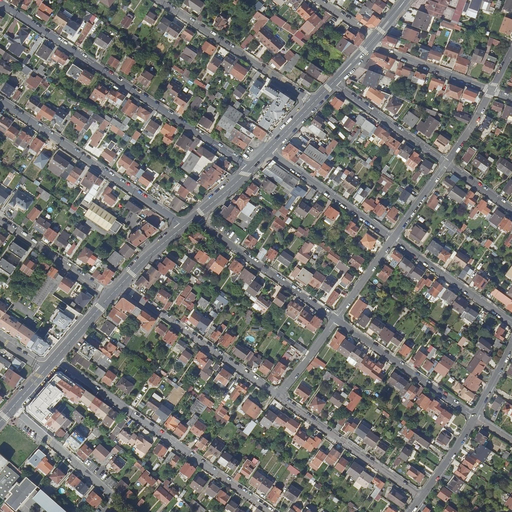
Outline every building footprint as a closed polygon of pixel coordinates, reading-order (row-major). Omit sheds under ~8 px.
[(24,0),(21,7),(26,9),(31,0),(36,0),(38,1),(37,3),(41,5),(42,2),(43,0),(24,0)] [(204,4),(198,0),(186,0),(185,3),(189,6),(190,6),(199,12),(204,4)] [(259,0),(253,7),(258,11),(264,4),(259,0)] [(291,0),(290,2),(298,8),(304,1),(305,1),(303,0),(291,0)] [(368,0),(364,5),(368,7),(371,9),(372,7),(374,5),(368,0)] [(377,0),(374,5),(372,7),(380,13),(386,5),(379,0),(377,0)] [(427,9),(441,14),(442,14),(445,6),(432,1),(430,0),(429,0),(426,8),(427,9)] [(462,12),(462,11),(466,12),(469,3),(466,2),(466,0),(459,0),(456,9),(462,12)] [(477,13),(479,9),(481,2),(482,0),(471,0),(468,9),(477,13)] [(482,0),(482,3),(481,2),(479,9),(492,14),(494,11),(495,9),(492,8),(495,2),(491,1),(491,0),(482,0)] [(506,0),(503,8),(511,11),(511,0),(506,0)] [(297,10),(308,20),(314,12),(315,11),(304,1),(298,8),(297,10)] [(40,9),(37,15),(47,21),(49,17),(47,16),(52,8),(42,2),(41,5),(39,8),(40,9)] [(362,8),(358,13),(363,16),(364,16),(370,20),(372,17),(366,13),(364,15),(363,14),(365,11),(362,8)] [(439,18),(441,14),(427,9),(426,13),(435,16),(439,18)] [(456,9),(451,22),(455,24),(457,25),(462,12),(456,9)] [(65,28),(70,21),(71,19),(73,16),(65,10),(62,13),(60,11),(53,21),(58,25),(59,23),(65,28)] [(418,10),(412,26),(428,32),(435,16),(426,13),(418,10)] [(259,20),(254,25),(256,26),(254,29),(258,32),(262,27),(264,26),(265,24),(266,22),(267,20),(260,15),(261,13),(258,11),(253,16),(259,20)] [(149,12),(144,19),(152,24),(157,17),(149,12)] [(302,26),(309,33),(312,29),(312,30),(315,27),(315,26),(319,23),(322,19),(314,12),(308,20),(302,26)] [(260,15),(267,20),(266,22),(265,24),(267,22),(269,19),(261,13),(260,15)] [(355,17),(370,27),(373,27),(375,27),(379,23),(380,20),(373,15),(372,17),(370,20),(364,16),(363,16),(358,13),(355,17)] [(269,19),(277,24),(280,21),(280,20),(273,15),(269,19)] [(126,16),(121,23),(127,27),(132,20),(131,19),(127,17),(126,16)] [(220,16),(214,25),(221,30),(228,21),(226,19),(220,16)] [(511,19),(505,17),(499,32),(509,35),(511,31),(511,28),(511,19)] [(164,18),(158,26),(166,31),(167,30),(171,23),(164,18)] [(65,28),(64,29),(73,36),(79,27),(70,21),(65,28)] [(171,23),(167,30),(178,37),(183,28),(173,21),(171,23)] [(88,22),(81,33),(83,34),(76,44),(79,46),(93,26),(88,22)] [(256,35),(261,39),(263,41),(261,43),(265,46),(274,36),(269,32),(268,32),(262,27),(258,32),(256,35)] [(186,29),(181,37),(185,39),(187,36),(191,39),(194,34),(186,29)] [(405,29),(402,37),(409,40),(410,40),(417,43),(418,39),(416,38),(418,32),(410,29),(409,30),(405,29)] [(22,46),(29,35),(21,30),(19,33),(18,32),(15,37),(16,37),(14,40),(22,46)] [(343,38),(347,40),(357,47),(361,43),(364,40),(363,35),(358,31),(356,34),(357,34),(356,36),(348,31),(345,35),(343,38)] [(303,36),(297,32),(294,35),(300,40),(303,36)] [(101,33),(95,42),(105,49),(111,40),(101,33)] [(5,34),(0,41),(0,47),(1,48),(8,37),(5,34)] [(274,36),(265,46),(269,49),(270,48),(272,49),(277,54),(284,46),(278,41),(278,40),(274,36)] [(394,48),(397,40),(387,36),(382,41),(383,43),(383,44),(394,48)] [(14,40),(10,37),(7,41),(12,45),(8,50),(19,57),(25,48),(22,46),(14,40)] [(248,38),(240,47),(243,49),(251,41),(248,38)] [(343,38),(336,48),(348,56),(352,53),(357,47),(347,40),(343,38)] [(206,42),(201,49),(204,51),(207,53),(211,55),(216,48),(212,46),(212,45),(210,43),(209,44),(206,42)] [(419,50),(422,52),(420,58),(426,60),(427,57),(430,49),(431,48),(421,44),(419,50)] [(460,49),(447,44),(443,54),(456,58),(460,49)] [(37,54),(46,60),(52,51),(43,45),(37,54)] [(186,56),(184,59),(189,62),(191,59),(193,60),(197,54),(187,47),(183,53),(186,56)] [(472,58),(461,55),(463,50),(460,48),(460,49),(456,58),(453,68),(466,73),(472,58)] [(485,52),(476,48),(472,58),(478,61),(477,62),(480,63),(485,52)] [(442,54),(430,49),(427,57),(432,59),(433,58),(439,60),(442,54)] [(57,50),(52,57),(54,59),(66,67),(70,61),(67,60),(68,58),(57,50)] [(290,50),(284,57),(288,61),(294,54),(290,50)] [(3,55),(0,60),(0,70),(6,75),(10,69),(5,65),(9,58),(17,63),(19,61),(5,52),(3,55)] [(373,53),(364,68),(369,70),(370,70),(372,68),(373,69),(377,63),(381,66),(382,65),(390,70),(396,60),(389,57),(376,53),(373,53)] [(278,54),(271,61),(279,68),(286,61),(278,54)] [(130,55),(120,70),(124,72),(132,60),(133,58),(132,57),(130,55)] [(294,55),(288,62),(294,66),(299,58),(294,55)] [(491,73),(496,58),(488,55),(485,61),(482,70),(491,73)] [(236,57),(234,61),(226,56),(222,63),(219,67),(224,71),(226,68),(229,70),(230,69),(232,71),(232,70),(236,64),(237,63),(239,59),(236,57)] [(108,63),(116,68),(120,62),(112,57),(108,63)] [(214,58),(208,68),(215,73),(219,67),(222,63),(214,58)] [(132,60),(124,72),(128,74),(136,62),(132,60)] [(411,70),(403,67),(403,68),(401,67),(403,62),(400,61),(397,69),(395,73),(401,75),(401,74),(408,77),(407,78),(411,80),(414,72),(411,71),(411,70)] [(288,62),(282,68),(290,72),(294,66),(288,62)] [(236,64),(232,70),(232,71),(230,73),(234,76),(234,77),(236,79),(237,78),(242,81),(244,78),(249,72),(237,63),(236,64)] [(311,63),(307,71),(317,78),(319,74),(321,75),(324,71),(311,63)] [(42,65),(36,73),(40,75),(43,71),(45,67),(42,65)] [(68,72),(73,76),(72,77),(77,80),(79,78),(83,72),(80,70),(81,69),(73,65),(68,72)] [(79,78),(88,84),(93,77),(84,70),(83,72),(79,78)] [(148,87),(154,76),(145,70),(140,78),(141,79),(140,81),(148,87)] [(369,70),(357,81),(371,87),(374,88),(378,78),(380,78),(381,79),(383,75),(370,70),(369,70)] [(257,71),(252,78),(256,81),(257,80),(261,73),(257,71)] [(305,78),(303,81),(310,86),(313,80),(306,76),(307,75),(303,72),(301,75),(305,78)] [(416,73),(414,72),(411,80),(411,81),(416,83),(417,83),(423,85),(424,81),(424,80),(425,75),(416,72),(416,73)] [(30,76),(26,82),(30,85),(28,88),(34,92),(35,91),(40,84),(42,80),(37,77),(35,80),(30,76)] [(444,93),(445,91),(442,90),(443,87),(445,82),(441,80),(441,79),(439,79),(438,80),(433,78),(431,82),(433,83),(435,84),(434,86),(437,88),(436,90),(439,91),(437,96),(442,98),(443,97),(444,93)] [(42,80),(40,84),(44,88),(43,89),(45,91),(49,86),(44,82),(44,81),(43,80),(44,79),(43,79),(42,80)] [(256,81),(250,90),(258,95),(265,85),(257,80),(256,81)] [(172,90),(168,95),(175,99),(179,93),(182,88),(171,81),(167,87),(172,90)] [(1,90),(10,96),(16,89),(13,87),(14,86),(11,83),(10,85),(7,83),(7,82),(1,90)] [(462,89),(448,83),(445,91),(444,93),(459,99),(462,89)] [(92,94),(103,101),(110,92),(98,84),(92,94)] [(239,86),(233,93),(240,97),(245,91),(239,86)] [(272,99),(256,123),(267,130),(270,126),(272,127),(293,105),(295,102),(278,91),(276,93),(272,91),(273,90),(267,86),(263,93),(272,99)] [(378,103),(386,93),(376,89),(374,88),(371,87),(366,94),(378,103)] [(200,91),(209,98),(209,99),(213,101),(216,97),(215,96),(204,89),(202,88),(200,91)] [(405,96),(389,90),(388,93),(391,95),(404,99),(405,96)] [(476,94),(466,90),(463,97),(474,101),(476,94)] [(108,97),(121,105),(126,98),(118,92),(117,94),(112,91),(108,97)] [(179,93),(175,99),(174,101),(185,108),(190,100),(186,97),(186,98),(179,93)] [(197,96),(190,107),(196,111),(203,100),(197,96)] [(31,97),(26,105),(35,111),(40,102),(31,97)] [(333,105),(333,106),(338,109),(344,100),(339,97),(338,99),(335,97),(331,103),(333,105)] [(385,107),(395,114),(401,105),(392,98),(385,107)] [(129,100),(122,111),(132,118),(138,108),(135,106),(135,107),(131,105),(133,103),(129,100)] [(497,115),(500,116),(501,112),(500,112),(503,104),(494,101),(492,109),(499,111),(497,115)] [(44,105),(40,102),(35,111),(38,114),(39,112),(41,109),(44,105)] [(57,113),(44,105),(41,109),(39,112),(38,114),(35,118),(39,120),(42,115),(51,121),(57,113)] [(505,113),(511,115),(511,107),(506,105),(503,114),(505,115),(505,113)] [(204,117),(199,123),(208,128),(212,122),(210,121),(213,117),(211,116),(215,109),(210,106),(203,116),(204,117)] [(233,129),(236,124),(243,114),(236,110),(230,106),(217,125),(231,134),(234,129),(233,129)] [(136,114),(146,121),(151,114),(140,107),(136,114)] [(450,111),(439,107),(438,109),(437,112),(448,116),(450,111)] [(57,125),(58,123),(61,125),(68,115),(60,109),(57,113),(51,121),(57,125)] [(97,114),(104,120),(109,123),(111,119),(106,116),(106,117),(103,116),(104,114),(99,111),(97,114)] [(402,119),(413,127),(419,118),(409,111),(402,119)] [(71,120),(78,124),(75,128),(81,131),(88,121),(76,112),(71,120)] [(464,116),(455,113),(453,118),(467,123),(469,120),(470,118),(467,117),(468,116),(465,115),(464,116)] [(88,121),(81,131),(75,140),(78,142),(94,119),(101,124),(104,120),(97,114),(96,115),(94,114),(92,117),(91,117),(88,121)] [(319,128),(321,130),(322,131),(324,128),(321,126),(324,120),(317,115),(311,122),(319,128)] [(350,130),(355,122),(349,117),(345,115),(342,120),(344,124),(343,125),(347,127),(346,129),(349,131),(350,129),(350,130)] [(0,119),(0,129),(5,133),(10,126),(13,122),(10,120),(9,121),(2,116),(0,119)] [(153,116),(147,124),(157,131),(163,122),(153,116)] [(362,116),(357,123),(361,125),(365,119),(362,116)] [(416,128),(428,136),(436,127),(434,126),(437,122),(430,116),(424,124),(421,121),(416,128)] [(127,117),(123,124),(123,125),(126,127),(131,120),(127,117)] [(113,125),(119,129),(123,132),(126,127),(123,125),(113,119),(110,123),(113,125)] [(104,120),(101,124),(98,128),(101,130),(105,125),(109,128),(110,127),(111,128),(113,125),(110,123),(109,123),(104,120)] [(367,135),(370,137),(373,133),(377,128),(366,120),(361,127),(363,128),(363,129),(364,130),(362,133),(366,136),(367,135)] [(266,133),(252,124),(250,127),(239,121),(237,124),(255,136),(262,140),(266,133)] [(307,127),(318,134),(321,130),(319,128),(311,123),(307,127)] [(378,143),(382,146),(390,134),(382,128),(384,125),(381,123),(379,126),(378,126),(377,128),(373,133),(378,136),(376,139),(379,141),(378,143)] [(160,131),(166,135),(163,139),(171,143),(173,139),(171,138),(176,129),(172,126),(171,127),(166,124),(160,131)] [(255,136),(237,124),(236,124),(233,129),(234,129),(231,134),(236,137),(247,144),(249,145),(253,140),(255,136)] [(5,133),(5,135),(13,140),(19,132),(10,126),(5,133)] [(98,129),(91,139),(93,141),(91,143),(94,145),(94,144),(96,146),(97,144),(102,135),(98,132),(99,131),(98,129)] [(110,129),(104,139),(106,140),(113,131),(110,129)] [(360,130),(358,129),(353,136),(351,139),(349,142),(351,143),(359,133),(360,130)] [(323,138),(326,134),(322,131),(321,130),(318,134),(323,138)] [(19,136),(15,142),(24,148),(31,138),(26,134),(27,133),(23,131),(20,136),(19,136)] [(136,132),(132,138),(136,141),(141,134),(136,132)] [(439,134),(434,142),(443,149),(449,141),(439,134)] [(182,135),(176,144),(185,150),(187,146),(191,141),(182,135)] [(392,148),(395,151),(398,148),(401,143),(390,136),(385,143),(389,146),(388,147),(391,149),(392,148)] [(233,141),(242,148),(244,146),(245,147),(247,144),(236,137),(233,141)] [(29,148),(40,155),(42,152),(42,153),(47,147),(43,145),(44,144),(36,138),(29,148)] [(194,142),(190,147),(194,150),(200,140),(196,138),(194,142)] [(309,144),(302,152),(304,153),(321,166),(323,163),(338,142),(334,139),(326,150),(320,146),(318,150),(309,144)] [(283,151),(283,155),(294,163),(298,159),(295,156),(296,155),(297,156),(299,153),(297,152),(299,149),(290,143),(283,151)] [(104,144),(97,154),(101,156),(101,155),(106,148),(107,146),(104,144)] [(401,150),(398,148),(395,151),(394,153),(397,155),(398,153),(407,160),(408,158),(410,155),(412,151),(405,145),(401,150)] [(197,152),(215,164),(218,160),(219,159),(200,147),(197,152)] [(464,161),(467,163),(477,149),(474,147),(472,150),(469,148),(460,159),(463,162),(464,161)] [(101,155),(110,162),(116,154),(106,148),(101,155)] [(409,159),(408,158),(407,160),(405,163),(414,169),(421,160),(417,157),(418,155),(414,152),(409,159)] [(310,173),(310,174),(314,177),(317,172),(321,166),(304,153),(299,158),(300,158),(296,164),(299,166),(303,161),(305,162),(306,161),(308,163),(307,164),(309,165),(310,164),(312,166),(312,167),(316,170),(313,173),(312,173),(311,173),(310,173)] [(471,162),(485,172),(491,163),(478,153),(471,162)] [(57,155),(51,165),(54,167),(52,170),(66,180),(70,174),(75,168),(57,155)] [(124,168),(128,170),(128,169),(133,162),(127,157),(123,155),(118,164),(121,166),(122,165),(124,167),(124,168)] [(496,167),(508,175),(511,168),(511,164),(502,158),(502,159),(500,157),(497,161),(499,163),(496,167)] [(418,169),(426,175),(433,165),(425,159),(418,169)] [(218,160),(215,164),(222,168),(223,167),(222,166),(224,163),(218,160)] [(128,170),(126,173),(129,175),(130,174),(135,177),(137,175),(141,177),(144,172),(145,171),(138,166),(138,165),(136,164),(137,163),(134,161),(133,162),(128,169),(128,170)] [(224,163),(222,166),(223,167),(222,168),(224,170),(225,171),(230,163),(226,161),(226,162),(225,161),(224,163)] [(331,169),(323,163),(321,166),(317,172),(321,176),(322,175),(326,177),(331,169)] [(202,178),(198,183),(208,189),(211,184),(213,185),(217,182),(215,181),(217,178),(219,180),(223,174),(222,173),(224,170),(222,168),(215,164),(213,168),(212,167),(209,170),(208,172),(205,170),(200,177),(202,178)] [(270,171),(284,180),(288,174),(275,165),(270,171)] [(389,167),(386,165),(380,172),(382,173),(383,174),(389,167)] [(341,168),(338,166),(333,173),(336,176),(333,180),(335,181),(334,182),(337,184),(338,183),(342,179),(344,180),(350,172),(346,170),(343,173),(339,171),(341,168)] [(75,168),(70,174),(70,175),(77,180),(83,172),(75,167),(75,168)] [(141,177),(139,181),(147,186),(153,178),(149,175),(152,171),(147,168),(145,171),(144,172),(141,177)] [(342,184),(353,192),(359,182),(351,177),(354,173),(351,171),(350,172),(344,180),(342,184)] [(420,173),(416,171),(411,178),(414,181),(420,173)] [(89,172),(81,183),(90,189),(98,178),(89,172)] [(284,180),(281,185),(291,192),(294,187),(298,181),(288,174),(284,180)] [(380,177),(374,185),(377,187),(379,184),(380,183),(385,186),(384,188),(379,194),(383,196),(384,195),(388,189),(391,185),(390,184),(392,182),(382,174),(380,177)] [(27,179),(23,176),(18,182),(22,185),(27,179)] [(189,176),(182,186),(189,190),(191,192),(197,182),(189,176)] [(90,189),(85,197),(90,201),(96,192),(94,190),(96,187),(97,188),(102,181),(98,178),(90,189)] [(267,178),(260,188),(270,194),(276,185),(267,178)] [(511,191),(511,180),(510,179),(503,189),(510,194),(511,191)] [(301,181),(296,188),(294,187),(291,192),(290,192),(293,193),(292,195),(293,195),(287,204),(290,206),(300,194),(305,197),(312,188),(303,182),(301,181)] [(253,183),(246,193),(251,196),(252,193),(255,195),(260,188),(253,183)] [(181,185),(176,193),(183,198),(189,190),(182,186),(181,185)] [(412,189),(406,185),(404,189),(405,190),(410,193),(412,189)] [(466,194),(454,185),(451,190),(448,194),(460,203),(461,200),(464,196),(466,194)] [(104,200),(111,206),(116,199),(109,193),(112,190),(108,187),(102,195),(105,198),(104,200)] [(9,195),(0,188),(0,201),(4,204),(9,195)] [(305,197),(309,200),(316,191),(314,190),(312,188),(305,197)] [(353,197),(361,202),(362,203),(368,194),(359,188),(353,197)] [(33,200),(18,190),(8,204),(13,207),(17,203),(27,209),(33,200)] [(44,190),(38,198),(45,202),(50,195),(44,190)] [(410,193),(405,190),(399,198),(405,202),(411,194),(410,193)] [(465,197),(464,196),(461,200),(467,204),(468,203),(472,206),(473,205),(474,205),(476,201),(471,198),(474,194),(469,191),(465,197)] [(234,200),(231,204),(240,211),(243,213),(248,216),(255,207),(248,202),(250,199),(243,194),(237,202),(234,200)] [(429,205),(428,206),(429,207),(433,209),(437,203),(436,202),(437,200),(435,198),(436,196),(434,194),(427,203),(429,205)] [(85,197),(79,206),(87,211),(93,203),(90,201),(85,197)] [(362,203),(361,202),(349,197),(347,200),(358,208),(362,203)] [(177,199),(171,207),(178,212),(184,203),(177,199)] [(366,199),(363,203),(362,205),(365,207),(364,209),(367,211),(366,214),(368,216),(374,208),(377,204),(375,203),(374,205),(366,199)] [(476,208),(475,207),(470,213),(473,215),(478,209),(487,215),(488,213),(490,210),(485,207),(486,206),(484,205),(486,203),(481,200),(476,208)] [(311,209),(309,212),(317,217),(324,207),(316,201),(311,209)] [(125,207),(138,216),(141,210),(128,202),(125,207)] [(85,215),(96,223),(95,225),(96,226),(107,233),(109,229),(115,220),(116,219),(99,207),(95,204),(93,203),(87,211),(85,215)] [(311,209),(302,203),(297,211),(305,217),(309,212),(311,209)] [(384,219),(387,214),(388,213),(385,210),(386,208),(379,203),(375,209),(373,211),(384,219)] [(223,209),(220,214),(232,223),(240,212),(240,211),(231,204),(228,208),(226,207),(224,209),(223,209)] [(278,212),(285,217),(289,211),(282,206),(278,212)] [(33,221),(40,212),(34,207),(30,213),(30,214),(29,213),(28,214),(29,215),(28,217),(33,221)] [(339,213),(330,207),(325,214),(334,220),(339,213)] [(398,211),(392,207),(389,212),(389,214),(386,217),(394,223),(397,219),(394,217),(398,211)] [(489,221),(497,226),(504,215),(496,210),(492,216),(488,213),(487,215),(483,220),(487,223),(489,221)] [(277,218),(272,224),(279,229),(276,233),(279,235),(287,223),(277,216),(276,217),(277,218)] [(33,226),(44,234),(51,225),(39,217),(33,226)] [(508,230),(511,232),(511,230),(511,222),(505,217),(498,226),(507,232),(508,230)] [(79,224),(74,232),(84,239),(91,229),(93,231),(95,228),(96,226),(95,225),(87,220),(83,226),(79,224)] [(115,220),(109,229),(114,233),(120,224),(115,220)] [(143,227),(126,241),(135,247),(146,238),(147,239),(158,230),(144,220),(139,224),(141,226),(142,226),(143,227)] [(351,222),(346,229),(351,232),(350,234),(354,236),(359,229),(354,225),(355,224),(351,222)] [(416,227),(409,236),(418,243),(426,232),(426,231),(417,225),(416,227)] [(95,228),(105,235),(107,233),(96,226),(95,228)] [(302,234),(307,238),(312,231),(308,229),(306,232),(298,227),(296,230),(297,230),(298,231),(302,234)] [(44,236),(52,242),(58,234),(49,228),(44,236)] [(60,233),(67,238),(69,235),(64,231),(64,230),(63,229),(60,233)] [(263,230),(257,239),(259,240),(265,232),(263,230)] [(457,230),(453,236),(457,239),(461,232),(457,230)] [(189,238),(196,244),(199,239),(197,238),(199,236),(200,237),(201,235),(196,232),(194,235),(192,234),(189,238)] [(361,242),(371,249),(376,240),(367,234),(361,242)] [(250,235),(245,243),(252,248),(254,246),(255,247),(257,244),(256,243),(258,240),(250,235)] [(55,243),(64,249),(63,251),(66,253),(71,245),(59,237),(55,243)] [(434,237),(426,248),(438,256),(443,249),(444,248),(436,242),(437,241),(438,240),(434,237)] [(27,252),(14,242),(8,250),(21,260),(27,252)] [(314,245),(310,243),(309,244),(305,242),(302,247),(295,257),(305,264),(310,257),(307,254),(314,245)] [(319,246),(322,248),(328,252),(330,250),(321,243),(319,246)] [(71,245),(66,253),(69,255),(75,246),(72,244),(71,245)] [(120,251),(127,259),(134,251),(127,244),(120,251)] [(319,246),(308,261),(314,265),(320,257),(317,255),(322,248),(319,246)] [(85,248),(78,258),(86,263),(92,255),(93,253),(85,248)] [(271,248),(266,255),(266,256),(267,257),(272,260),(278,253),(271,248)] [(201,249),(195,258),(204,264),(210,255),(201,249)] [(262,249),(256,257),(261,260),(265,254),(267,252),(262,249)] [(443,249),(438,256),(446,261),(450,254),(443,249)] [(329,253),(339,260),(341,258),(330,250),(328,252),(329,253)] [(108,260),(115,267),(124,257),(115,251),(108,260)] [(283,251),(278,259),(288,266),(294,258),(283,251)] [(392,257),(389,260),(397,266),(403,257),(395,251),(391,256),(392,257)] [(470,259),(459,251),(453,260),(464,268),(465,266),(468,262),(470,259)] [(356,253),(349,263),(358,269),(364,260),(356,253)] [(184,263),(181,268),(188,272),(189,273),(197,263),(186,255),(181,261),(184,263)] [(90,262),(98,267),(101,261),(94,256),(90,262)] [(216,260),(211,268),(219,274),(228,262),(219,256),(216,260)] [(399,265),(407,270),(403,276),(405,278),(409,272),(414,265),(414,264),(404,257),(399,265)] [(167,258),(155,268),(165,276),(170,269),(172,270),(176,264),(167,258)] [(213,258),(205,269),(208,271),(211,268),(216,260),(213,258)] [(16,268),(2,259),(0,261),(0,267),(11,275),(16,268)] [(27,259),(20,269),(30,277),(35,270),(37,267),(27,259)] [(42,261),(38,267),(38,268),(41,270),(45,273),(51,265),(44,260),(43,261),(42,261)] [(235,260),(229,268),(236,273),(235,275),(231,276),(231,280),(231,281),(234,283),(235,281),(241,273),(239,272),(243,266),(235,260)] [(344,267),(342,270),(346,273),(347,273),(350,268),(344,263),(342,262),(340,264),(344,267)] [(92,276),(105,284),(111,284),(112,282),(114,280),(112,281),(111,280),(116,271),(105,264),(103,267),(107,269),(103,276),(100,274),(101,273),(96,270),(92,276)] [(143,269),(143,270),(147,273),(152,266),(149,264),(146,267),(143,269)] [(409,272),(412,274),(411,275),(419,280),(424,273),(414,265),(409,272)] [(148,280),(147,280),(143,277),(135,284),(139,289),(143,286),(148,290),(152,284),(154,285),(157,280),(159,281),(158,282),(161,284),(162,283),(163,284),(168,277),(165,276),(155,268),(152,266),(147,273),(151,275),(148,280)] [(386,266),(379,276),(386,281),(393,271),(386,266)] [(464,268),(462,271),(460,274),(461,275),(460,276),(463,279),(470,269),(465,266),(464,268)] [(46,276),(32,297),(30,300),(37,305),(40,307),(41,305),(45,300),(50,293),(52,295),(53,295),(59,287),(69,293),(75,284),(65,277),(64,278),(56,273),(57,271),(53,268),(46,277),(46,276)] [(299,273),(296,277),(307,285),(313,277),(314,275),(303,268),(299,273)] [(241,273),(235,281),(239,284),(243,278),(251,284),(253,281),(256,277),(244,269),(241,273)] [(313,277),(310,281),(319,288),(326,278),(316,271),(314,275),(313,277)] [(346,273),(339,284),(346,288),(353,277),(347,273),(346,273)] [(488,281),(480,276),(477,274),(473,280),(476,282),(475,284),(482,289),(488,281)] [(329,276),(321,286),(326,290),(329,293),(337,282),(329,276)] [(423,278),(415,289),(417,291),(419,288),(420,289),(425,283),(429,286),(432,282),(428,279),(426,281),(423,278)] [(251,284),(247,290),(256,296),(262,287),(253,281),(251,284)] [(432,287),(432,286),(427,293),(424,297),(428,300),(431,296),(435,299),(437,297),(439,299),(447,289),(436,282),(433,287),(432,287)] [(270,283),(265,290),(269,293),(273,296),(276,292),(271,289),(274,286),(270,283)] [(183,293),(176,303),(180,306),(193,288),(190,286),(184,294),(183,293)] [(337,286),(326,302),(332,305),(340,294),(339,294),(342,290),(337,286)] [(194,288),(183,303),(188,306),(187,308),(191,310),(195,304),(193,302),(198,295),(197,294),(198,291),(194,288)] [(491,294),(508,305),(506,308),(509,310),(511,309),(511,301),(511,300),(495,288),(491,294)] [(162,289),(156,298),(159,301),(160,300),(166,304),(169,300),(172,296),(162,289)] [(450,305),(457,295),(448,289),(441,298),(450,305)] [(19,293),(30,300),(32,297),(21,290),(19,293)] [(228,300),(224,298),(226,293),(220,290),(208,314),(214,317),(217,310),(222,313),(228,300)] [(81,292),(75,302),(84,308),(92,299),(86,295),(81,292)] [(279,293),(273,301),(282,307),(287,298),(279,293)] [(272,303),(260,295),(255,303),(262,308),(261,309),(265,312),(272,303)] [(458,296),(452,305),(462,313),(467,306),(468,305),(465,303),(466,302),(458,296)] [(202,297),(198,302),(205,307),(209,302),(202,297)] [(122,298),(115,307),(123,312),(125,314),(128,310),(132,312),(139,317),(143,311),(124,298),(122,298)] [(356,306),(351,313),(359,318),(362,313),(366,308),(365,308),(363,306),(365,302),(361,299),(357,304),(355,303),(354,305),(356,306)] [(166,304),(163,308),(167,311),(172,303),(169,300),(166,304)] [(303,308),(293,301),(293,303),(291,301),(287,307),(298,315),(303,308)] [(363,314),(357,322),(365,327),(370,319),(367,317),(373,308),(369,304),(368,305),(366,308),(362,313),(363,314)] [(462,313),(460,316),(463,319),(465,317),(472,322),(473,321),(479,313),(470,307),(470,308),(467,306),(462,313)] [(57,315),(67,321),(68,322),(71,319),(73,320),(79,313),(71,308),(68,312),(65,309),(62,312),(60,310),(57,315)] [(114,309),(106,319),(108,321),(114,325),(119,317),(122,314),(114,309)] [(138,318),(144,322),(142,325),(149,330),(156,320),(143,311),(139,317),(138,318)] [(304,311),(298,320),(302,323),(303,322),(308,326),(310,322),(313,317),(309,315),(310,314),(304,311)] [(122,314),(119,317),(125,321),(126,319),(131,323),(134,320),(131,318),(126,314),(125,314),(123,312),(122,314)] [(195,313),(189,320),(197,326),(202,318),(195,313)] [(10,326),(8,330),(7,331),(27,345),(35,334),(5,314),(0,321),(0,326),(5,330),(6,328),(8,325),(10,326)] [(247,319),(246,321),(250,324),(254,318),(250,316),(247,314),(245,318),(247,319)] [(57,315),(52,324),(61,330),(67,321),(57,315)] [(310,322),(308,326),(307,327),(313,331),(314,332),(318,328),(322,321),(315,316),(311,323),(310,322)] [(212,321),(208,319),(207,320),(203,317),(202,318),(197,326),(205,332),(208,328),(209,326),(212,321)] [(425,320),(435,327),(437,324),(427,317),(425,320)] [(374,318),(368,327),(373,330),(374,329),(379,334),(384,327),(385,326),(374,318)] [(108,321),(102,330),(110,335),(116,326),(114,325),(108,321)] [(215,332),(212,336),(218,340),(228,324),(225,322),(217,333),(215,332)] [(163,336),(168,329),(161,323),(155,330),(163,336)] [(217,326),(213,324),(210,329),(208,332),(211,335),(217,326)] [(494,334),(500,326),(498,324),(492,332),(494,334)] [(448,325),(443,333),(446,335),(452,328),(448,325)] [(42,352),(52,337),(52,336),(53,335),(46,330),(45,331),(39,327),(38,330),(39,330),(34,338),(39,341),(35,347),(42,352)] [(379,334),(378,335),(389,343),(391,341),(395,335),(384,327),(379,334)] [(495,334),(501,339),(500,340),(500,341),(499,343),(503,345),(505,346),(507,342),(503,339),(506,335),(502,333),(505,330),(500,327),(495,334)] [(170,330),(164,339),(172,345),(178,336),(170,330)] [(335,337),(330,344),(337,349),(342,342),(341,341),(344,337),(338,332),(335,337)] [(395,335),(391,341),(398,346),(404,338),(397,332),(395,335)] [(223,339),(220,342),(228,348),(231,344),(229,343),(232,338),(233,337),(227,333),(224,337),(223,336),(222,338),(223,339)] [(282,338),(291,345),(293,347),(296,343),(294,341),(293,342),(286,337),(287,336),(284,334),(283,336),(282,338)] [(463,335),(457,343),(464,349),(472,354),(473,352),(462,344),(467,338),(463,335)] [(481,338),(476,345),(480,349),(481,348),(487,353),(492,346),(487,342),(488,341),(487,340),(486,341),(481,338)] [(342,342),(337,349),(348,357),(349,356),(354,348),(348,344),(349,342),(345,339),(342,342)] [(181,340),(176,346),(184,352),(187,347),(188,345),(181,340)] [(497,340),(494,345),(497,347),(497,348),(500,349),(503,345),(499,343),(500,341),(497,340)] [(78,353),(83,356),(90,361),(93,358),(98,361),(103,353),(86,341),(78,353)] [(119,342),(117,345),(123,350),(124,350),(125,348),(126,347),(119,342)] [(297,350),(301,353),(305,348),(296,342),(296,343),(293,347),(297,350)] [(103,350),(104,351),(103,353),(110,358),(112,356),(110,355),(113,352),(113,353),(114,351),(115,352),(116,350),(115,350),(117,348),(110,343),(107,348),(105,347),(103,350)] [(234,350),(233,351),(244,359),(245,358),(249,361),(256,352),(248,346),(247,347),(242,344),(240,346),(237,344),(233,349),(234,350)] [(291,345),(289,348),(286,352),(293,356),(297,350),(293,347),(291,345)] [(400,352),(407,357),(412,350),(405,345),(400,352)] [(184,352),(179,358),(187,364),(192,355),(188,352),(190,349),(187,347),(184,352)] [(366,354),(355,347),(354,348),(349,356),(348,357),(347,359),(356,364),(355,365),(358,367),(366,356),(366,354)] [(480,349),(475,356),(485,364),(486,364),(491,357),(487,354),(487,353),(481,348),(480,349)] [(31,354),(39,359),(39,358),(42,354),(34,349),(31,354)] [(409,360),(419,367),(422,362),(423,362),(427,357),(427,356),(419,350),(414,357),(412,356),(409,360)] [(200,351),(195,359),(201,363),(199,366),(202,369),(209,360),(206,357),(207,356),(200,351)] [(313,360),(312,361),(318,365),(319,365),(321,362),(320,361),(322,358),(320,356),(321,354),(319,352),(313,360)] [(79,360),(88,369),(93,363),(90,361),(83,356),(82,357),(79,354),(72,362),(75,365),(79,360)] [(254,355),(249,363),(252,366),(254,364),(257,367),(258,367),(263,360),(260,358),(262,356),(258,354),(257,357),(254,355)] [(0,362),(8,368),(10,365),(11,364),(0,356),(0,362)] [(366,356),(358,367),(361,369),(362,368),(370,373),(372,370),(376,365),(368,360),(369,358),(366,356)] [(435,368),(441,372),(440,374),(444,377),(446,374),(454,364),(443,356),(435,368)] [(475,356),(465,369),(472,373),(476,377),(485,364),(475,356)] [(202,369),(199,375),(206,381),(213,371),(208,368),(213,362),(209,359),(209,360),(202,369)] [(266,359),(259,369),(266,374),(273,365),(266,359)] [(427,360),(423,366),(429,370),(431,367),(433,364),(427,360)] [(312,361),(306,368),(309,371),(313,366),(316,368),(318,365),(312,361)] [(376,365),(372,370),(370,373),(369,375),(376,380),(377,378),(381,381),(385,376),(379,372),(384,365),(378,361),(376,365)] [(23,362),(15,370),(18,372),(20,372),(26,364),(23,362)] [(273,372),(269,378),(273,381),(274,379),(277,382),(281,377),(278,375),(281,371),(283,372),(287,367),(279,362),(272,371),(273,372)] [(20,373),(26,377),(32,370),(26,365),(20,373)] [(99,368),(95,373),(103,379),(107,373),(99,368)] [(13,371),(10,369),(5,376),(7,378),(4,382),(14,388),(17,384),(18,385),(23,378),(16,374),(13,371)] [(102,380),(110,385),(116,376),(113,374),(114,372),(110,369),(107,373),(103,379),(102,380)] [(216,378),(226,385),(233,376),(222,369),(216,378)] [(332,374),(327,371),(323,376),(328,380),(331,376),(332,374)] [(394,372),(388,381),(395,385),(401,377),(394,372)] [(155,373),(150,380),(156,385),(161,378),(155,373)] [(472,373),(464,384),(476,393),(480,387),(478,386),(482,381),(476,377),(472,373)] [(342,381),(335,376),(332,374),(331,376),(341,383),(342,381)] [(54,382),(62,390),(68,382),(60,375),(54,382)] [(395,385),(402,390),(399,393),(403,396),(411,385),(407,383),(407,382),(401,377),(395,385)] [(117,386),(128,394),(134,385),(123,378),(117,386)] [(240,383),(235,389),(239,392),(241,390),(242,391),(245,393),(248,389),(240,383)] [(454,390),(460,394),(459,395),(464,399),(465,398),(470,401),(474,395),(464,388),(465,387),(459,383),(454,390)] [(295,392),(306,400),(312,391),(301,384),(295,392)] [(411,385),(403,396),(406,398),(408,396),(412,398),(418,390),(411,385)] [(191,386),(187,392),(193,396),(193,395),(195,393),(191,390),(193,387),(191,386)] [(79,392),(80,391),(76,388),(72,395),(76,397),(79,392)] [(47,390),(40,398),(44,401),(46,403),(43,406),(45,407),(49,411),(52,408),(48,405),(47,405),(53,398),(52,397),(54,396),(50,393),(51,393),(47,390)] [(75,398),(88,407),(93,399),(81,390),(80,391),(79,392),(76,397),(75,398)] [(235,390),(227,401),(231,405),(239,394),(235,390)] [(357,392),(354,390),(352,393),(349,397),(351,399),(350,400),(352,401),(347,407),(353,411),(360,400),(363,396),(359,393),(357,392)] [(363,396),(368,400),(372,394),(367,390),(363,396)] [(197,399),(201,402),(208,406),(210,408),(213,404),(205,397),(208,393),(205,391),(200,397),(199,396),(197,398),(197,399)] [(329,400),(340,407),(346,399),(335,391),(329,400)] [(422,394),(416,402),(427,409),(428,406),(432,401),(422,394)] [(152,396),(146,405),(156,412),(161,405),(162,404),(152,396)] [(310,406),(319,412),(326,403),(316,397),(310,406)] [(499,397),(493,405),(492,404),(490,407),(497,410),(502,402),(504,403),(505,402),(506,401),(499,397)] [(30,404),(35,408),(33,410),(38,414),(45,407),(43,406),(35,398),(30,404)] [(104,420),(110,410),(94,399),(88,408),(94,413),(94,412),(99,415),(98,416),(104,420)] [(195,401),(190,409),(194,412),(201,402),(197,399),(195,401)] [(218,399),(211,409),(218,413),(221,409),(225,404),(218,399)] [(241,409),(255,419),(261,410),(258,407),(258,406),(248,399),(241,409)] [(428,406),(427,409),(426,410),(428,412),(431,408),(435,411),(434,412),(439,416),(441,412),(443,409),(438,406),(436,405),(438,402),(434,400),(429,407),(428,406)] [(511,405),(505,402),(504,403),(506,404),(502,410),(511,416),(511,405)] [(160,416),(163,418),(162,420),(165,422),(172,413),(165,408),(161,405),(156,412),(156,413),(160,416)] [(103,421),(110,426),(118,414),(111,409),(110,410),(104,420),(103,421)] [(439,416),(435,422),(445,429),(448,424),(446,423),(452,415),(448,412),(447,412),(443,409),(441,412),(439,416)] [(269,411),(261,423),(269,428),(272,425),(278,417),(269,411)] [(290,418),(281,412),(278,417),(272,425),(278,429),(281,425),(284,427),(285,425),(290,418)] [(48,420),(46,423),(55,431),(55,430),(57,432),(60,428),(63,425),(55,418),(57,416),(54,413),(53,414),(48,420)] [(215,418),(224,425),(228,420),(223,417),(222,417),(218,414),(215,418)] [(74,418),(80,423),(82,420),(77,415),(74,418)] [(199,418),(194,415),(188,424),(193,427),(197,420),(199,418)] [(172,416),(165,425),(170,428),(170,429),(173,431),(174,430),(177,426),(178,424),(179,424),(180,423),(181,422),(172,416)] [(344,416),(339,423),(342,426),(347,419),(344,416)] [(45,418),(39,424),(42,427),(46,423),(48,420),(45,418)] [(123,418),(109,438),(113,441),(127,421),(123,418)] [(290,418),(285,425),(294,432),(295,431),(296,429),(298,431),(300,429),(302,426),(290,418)] [(68,419),(63,425),(60,428),(61,429),(63,431),(64,430),(72,422),(68,419)] [(198,436),(205,426),(197,420),(193,427),(191,429),(195,432),(194,433),(198,436)] [(252,421),(244,432),(249,435),(257,424),(252,421)] [(353,432),(357,426),(358,426),(353,423),(352,425),(348,422),(342,429),(347,432),(349,429),(353,432)] [(179,424),(174,430),(182,436),(188,428),(180,423),(179,424)] [(360,437),(364,439),(370,431),(370,430),(361,424),(355,432),(359,434),(361,436),(360,437)] [(410,439),(415,432),(411,430),(409,429),(408,431),(405,429),(407,427),(405,425),(404,425),(399,432),(410,439)] [(414,427),(411,430),(415,432),(423,438),(424,437),(415,430),(416,428),(414,426),(414,427)] [(92,432),(98,438),(103,433),(99,430),(97,428),(96,427),(92,432)] [(241,435),(241,436),(246,439),(249,435),(244,432),(239,428),(237,431),(241,435)] [(297,432),(293,439),(303,447),(309,438),(303,433),(303,432),(300,429),(298,431),(297,432)] [(445,429),(436,442),(443,447),(444,445),(445,446),(453,435),(445,429)] [(118,436),(127,443),(129,442),(133,445),(135,443),(139,438),(134,434),(132,437),(123,430),(118,436)] [(71,436),(67,440),(77,449),(85,440),(75,431),(71,436)] [(364,439),(363,440),(369,444),(373,447),(380,438),(370,431),(364,439)] [(415,432),(410,439),(408,442),(412,445),(414,442),(415,443),(417,440),(416,439),(417,437),(419,439),(418,439),(418,441),(428,448),(431,444),(429,442),(423,438),(415,432)] [(479,433),(474,440),(480,444),(482,445),(487,438),(479,433)] [(68,434),(63,439),(66,442),(67,440),(71,436),(68,434)] [(135,443),(138,446),(136,448),(145,454),(152,445),(144,439),(145,438),(141,435),(139,438),(135,443)] [(202,436),(201,436),(196,444),(204,450),(210,442),(202,436)] [(309,438),(303,447),(306,449),(310,444),(315,448),(321,440),(317,437),(314,441),(309,438)] [(215,439),(208,449),(218,456),(225,447),(215,439)] [(381,442),(375,450),(383,455),(389,447),(381,442)] [(110,453),(100,444),(93,452),(92,453),(100,460),(103,462),(105,459),(110,453)] [(159,444),(154,452),(162,458),(164,455),(168,450),(159,444)] [(475,450),(471,455),(477,459),(483,463),(491,451),(482,445),(480,444),(477,448),(476,450),(475,450)] [(81,449),(78,453),(85,460),(88,456),(89,457),(92,453),(93,452),(85,445),(82,450),(81,449)] [(121,449),(117,445),(112,450),(117,454),(121,449)] [(406,448),(400,456),(399,455),(397,458),(399,459),(400,456),(406,460),(412,452),(407,449),(409,446),(406,445),(404,447),(406,448)] [(335,461),(336,461),(341,454),(333,449),(330,453),(329,453),(328,455),(327,456),(325,460),(332,465),(335,461)] [(38,450),(29,461),(36,467),(37,466),(45,457),(46,456),(43,453),(42,453),(38,450)] [(320,450),(311,462),(319,468),(325,460),(327,456),(320,450)] [(225,451),(218,461),(226,467),(228,465),(233,457),(225,451)] [(505,451),(501,457),(505,460),(509,454),(510,454),(505,451)] [(172,452),(166,460),(170,464),(176,455),(172,452)] [(0,453),(0,489),(15,472),(10,467),(0,478),(0,471),(9,462),(1,454),(0,453)] [(176,455),(170,464),(169,465),(173,468),(180,458),(176,455)] [(463,463),(470,468),(477,459),(471,455),(469,457),(467,456),(463,463)] [(37,466),(39,468),(40,467),(47,474),(53,467),(46,461),(48,460),(45,457),(37,466)] [(124,466),(117,459),(114,457),(109,463),(112,465),(111,466),(118,473),(124,466)] [(228,465),(235,471),(241,463),(233,457),(228,465)] [(342,458),(335,467),(342,473),(349,463),(342,458)] [(244,467),(241,472),(248,477),(253,470),(251,469),(252,468),(252,469),(255,465),(247,459),(243,466),(244,467)] [(134,464),(144,473),(147,470),(141,465),(137,461),(134,464)] [(354,462),(347,473),(357,480),(363,471),(364,469),(354,462)] [(181,472),(189,477),(195,469),(187,463),(181,472)] [(455,473),(463,479),(470,470),(461,464),(455,473)] [(287,469),(298,477),(301,472),(299,471),(293,467),(290,465),(287,469)] [(412,477),(420,483),(425,475),(420,472),(417,470),(412,466),(407,474),(412,477)] [(58,469),(50,477),(58,484),(65,475),(58,469)] [(144,473),(138,479),(144,484),(147,480),(153,486),(157,481),(151,476),(150,477),(148,475),(150,473),(147,470),(144,473)] [(420,472),(425,475),(429,478),(431,475),(425,471),(425,472),(421,470),(420,472)] [(357,480),(356,481),(367,488),(372,480),(366,475),(367,474),(363,471),(357,480)] [(257,472),(250,482),(253,484),(252,485),(257,489),(265,478),(257,472)] [(75,488),(80,481),(73,474),(67,481),(75,488)] [(198,475),(190,487),(200,494),(207,483),(201,479),(202,478),(198,475)] [(455,476),(447,487),(456,494),(464,483),(455,476)] [(10,491),(13,493),(6,502),(14,509),(16,511),(31,494),(35,489),(38,486),(27,477),(20,485),(18,483),(10,491)] [(265,478),(257,489),(262,493),(263,491),(266,494),(273,484),(265,478)] [(377,487),(371,496),(375,498),(378,494),(381,489),(380,489),(384,484),(376,478),(373,482),(377,485),(376,486),(377,487)] [(116,486),(122,492),(129,485),(122,479),(116,486)] [(89,488),(81,482),(76,488),(83,495),(89,488)] [(212,483),(206,492),(214,498),(215,497),(220,490),(221,489),(212,483)] [(156,494),(163,499),(162,501),(167,506),(174,497),(171,494),(173,492),(167,486),(166,486),(163,489),(161,487),(159,490),(156,494)] [(273,490),(267,498),(275,503),(280,496),(279,494),(281,491),(275,486),(272,490),(273,490)] [(291,486),(284,496),(294,503),(301,493),(291,486)] [(48,487),(44,492),(50,497),(55,492),(48,487)] [(443,487),(437,495),(445,501),(451,494),(443,487)] [(33,498),(48,511),(66,511),(60,506),(50,497),(44,492),(41,489),(38,493),(34,497),(33,498)] [(216,498),(225,504),(228,499),(224,496),(226,493),(222,490),(216,498)] [(387,498),(401,507),(407,500),(393,490),(387,498)] [(86,500),(93,506),(95,504),(97,507),(103,500),(100,498),(93,491),(86,500)] [(231,500),(225,508),(228,510),(229,509),(233,511),(238,511),(240,511),(240,510),(237,508),(239,505),(231,500)] [(2,508),(6,511),(14,511),(12,510),(14,509),(6,502),(5,501),(3,504),(4,505),(2,508)] [(191,506),(196,511),(197,511),(204,511),(206,510),(195,501),(191,506)]
